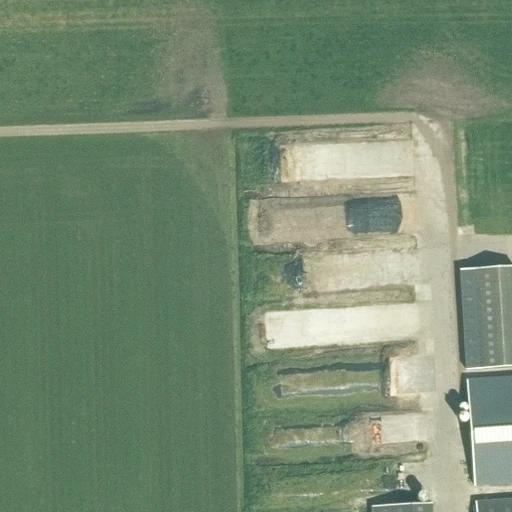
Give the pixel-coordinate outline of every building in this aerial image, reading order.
[(447,129),(446,114),(406,115),(406,130),(447,129)] [(478,369),(511,367),(511,268),(473,270),(478,369)] [(468,511),(511,511),(511,404),(461,408),(467,485),(494,483),(495,496),(468,497),(468,511)] [(355,415),(356,433),(378,432),(378,414),(355,415)] [(411,496),(364,499),(365,511),(425,511),(425,504),(412,505),(411,496)]
